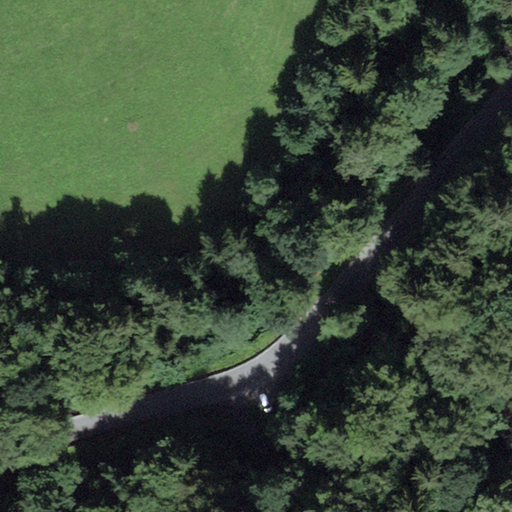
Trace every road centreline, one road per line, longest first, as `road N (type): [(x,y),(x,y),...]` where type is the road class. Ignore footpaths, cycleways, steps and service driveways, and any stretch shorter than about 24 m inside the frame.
road 1 (tertiary): [(511,108),(437,179),(277,361),(225,389)]
road 2 (residential): [(225,389),(272,450),(312,458),(356,441),(511,347)]
road 3 (tertiary): [(225,389),(0,450)]
